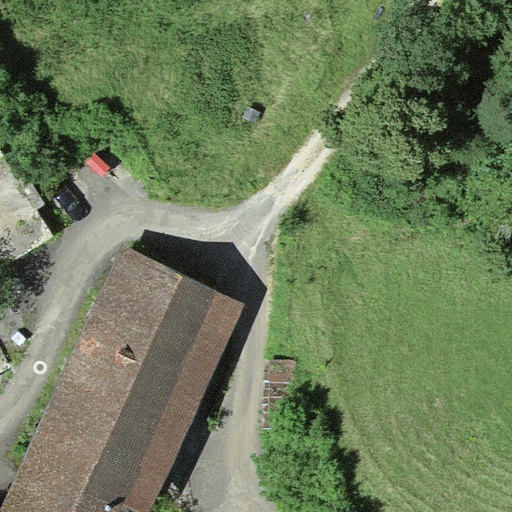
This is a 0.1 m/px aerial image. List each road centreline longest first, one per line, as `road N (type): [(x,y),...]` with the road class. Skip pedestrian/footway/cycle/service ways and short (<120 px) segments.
road 1 (residential): [(0,419),(14,404),(99,215),(164,217),(233,241)]
road 2 (track): [(430,0),(286,203),(233,241)]
